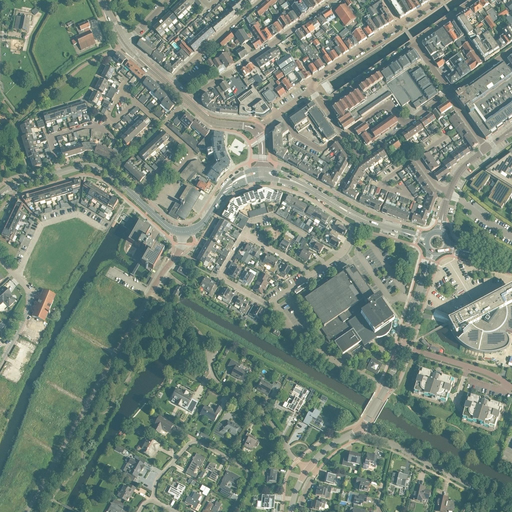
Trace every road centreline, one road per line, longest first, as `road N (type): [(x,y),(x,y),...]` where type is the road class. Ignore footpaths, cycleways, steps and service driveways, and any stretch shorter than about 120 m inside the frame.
road 1 (residential): [(27,511),(180,249),(183,231)]
road 2 (residential): [(230,511),(247,470),(194,441),(158,477),(153,500)]
road 3 (residential): [(188,102),(332,0)]
road 4 (residential): [(448,93),(414,42),(323,106)]
road 5 (residential): [(505,504),(360,428)]
road 6 (residential): [(311,90),(309,83),(439,0)]
road 7 (residential): [(308,468),(258,408),(221,386),(209,361)]
road 8 (residential): [(385,386),(331,359),(285,292)]
road 9 (residential): [(261,0),(167,83)]
road 10 (residential): [(244,233),(221,278),(266,304),(285,292)]
road 11 (unclassified): [(0,363),(29,294),(0,259)]
